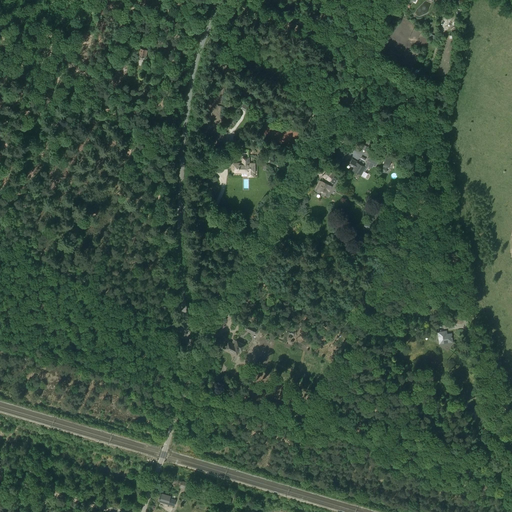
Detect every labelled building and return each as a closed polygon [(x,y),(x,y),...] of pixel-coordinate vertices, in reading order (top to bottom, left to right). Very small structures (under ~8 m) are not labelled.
[(139,57),(143,58),(143,56),(146,57),(147,50),(139,48),(137,55),(139,55),(139,57)] [(345,166),(346,167),(349,164),(354,167),(352,170),(361,175),(363,171),(365,172),(370,163),(373,164),(375,160),(376,158),(372,155),(370,157),(369,157),(367,161),(364,166),(357,162),(352,159),(349,164),(348,163),(345,166)] [(242,164),(238,164),(233,164),(233,171),(238,171),(238,172),(248,172),(248,176),(253,176),(253,172),(254,172),(254,164),(248,164),(248,158),(242,158),(242,164)] [(391,159),(386,158),(383,165),(382,167),(381,168),(380,169),(380,170),(381,171),(384,173),(385,173),(386,172),(387,171),(387,170),(386,169),(387,167),(388,167),(391,159)] [(322,182),(317,191),(326,195),(332,183),(335,184),(337,180),(333,177),(336,173),(329,168),(323,176),(327,179),(325,183),(322,182)] [(375,222),(364,220),(363,228),(373,230),(375,222)] [(438,332),(439,344),(452,342),(451,333),(446,334),(446,331),(438,332)] [(224,349),(229,351),(230,350),(237,354),(240,349),(241,350),(244,344),(234,339),(231,344),(227,343),(224,349)] [(179,487),(188,489),(190,483),(181,480),(179,487)] [(158,501),(174,506),(175,503),(176,500),(170,498),(171,496),(162,493),(161,495),(160,494),(159,498),(158,501)]
